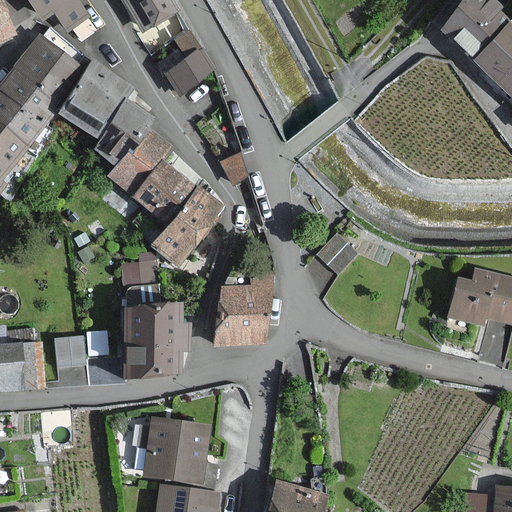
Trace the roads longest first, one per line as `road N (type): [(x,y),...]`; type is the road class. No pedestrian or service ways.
road 1 (residential): [(192,0),(273,164),(285,310)]
road 2 (residential): [(0,399),(110,391),(273,361)]
road 3 (residential): [(235,209),(103,0)]
road 4 (residential): [(285,310),(397,354),(511,378)]
road 5 (residential): [(273,361),(250,511)]
